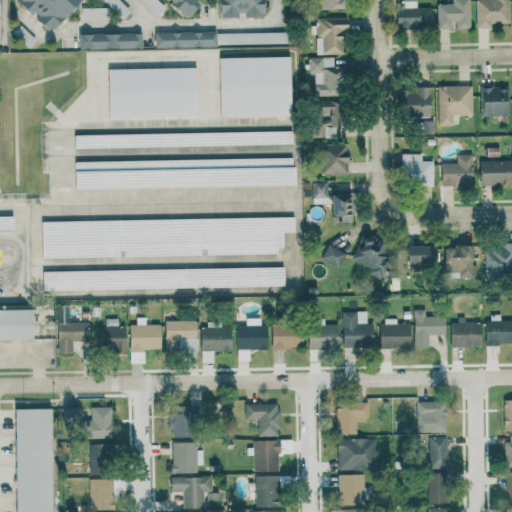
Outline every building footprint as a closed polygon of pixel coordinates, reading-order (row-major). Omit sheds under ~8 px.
[(15,0),(30,14),(31,13),(46,30),(77,0),(15,0)] [(140,0),(156,15),(164,8),(155,0),(140,0)] [(216,0),(217,17),(237,17),(236,15),(261,15),(260,0),(216,0)] [(312,0),(313,9),(341,8),(340,0),(312,0)] [(414,0),(400,0),(400,3),(394,3),(395,28),(430,27),(429,7),(415,7),(414,0)] [(435,4),(436,29),(452,29),(469,29),(468,0),(451,0),(451,4),(435,4)] [(474,0),(475,28),(488,28),(488,24),(508,23),(507,0),(474,0)] [(343,17),(311,18),(311,34),(315,34),(315,54),(343,54),(343,17)] [(152,33),(153,47),(284,44),(284,31),(152,33)] [(76,33),(77,49),(140,48),(139,32),(76,33)] [(218,117),(290,116),(289,56),(217,57),(218,117)] [(313,74),(313,95),(335,96),(336,57),(308,57),(307,74),(313,74)] [(106,69),(107,117),(196,115),(195,67),(106,69)] [(470,115),(470,85),(436,86),(437,126),(451,125),(451,116),(470,115)] [(428,117),(428,87),(413,87),(413,90),(397,91),(397,117),(428,117)] [(506,116),(505,87),(479,87),(480,116),(506,116)] [(308,136),(339,135),(339,100),(312,101),(312,113),(329,113),(329,122),(308,122),(308,136)] [(72,135),(72,148),(291,144),(290,131),(72,135)] [(320,174),(346,174),(346,144),(320,144),(320,174)] [(420,154),(400,153),(399,185),(431,186),(432,161),(420,160),(420,154)] [(470,154),(455,154),(455,163),(439,162),(439,185),(470,186),(470,154)] [(293,158),(72,162),(73,189),(294,185),(293,158)] [(477,161),(478,185),(510,184),(510,160),(477,161)] [(326,204),(326,182),(311,182),(311,203),(326,204)] [(329,194),(329,222),(349,221),(349,193),(329,194)] [(0,228),(12,229),(11,215),(0,215),(0,228)] [(39,221),(40,258),(120,257),(203,255),(280,253),(280,232),(294,232),(293,216),(39,221)] [(370,269),(368,274),(376,278),(388,247),(361,236),(351,261),(370,269)] [(483,274),(511,273),(511,242),(499,243),(499,250),(482,250),(483,274)] [(319,259),(338,267),(344,252),(326,244),(319,259)] [(433,264),(433,245),(404,246),(405,265),(433,264)] [(470,245),(441,246),(442,272),(458,272),(458,277),(476,277),(476,266),(470,266),(470,245)] [(283,286),(283,267),(40,271),(41,290),(283,286)] [(0,339),(30,339),(29,308),(0,309),(0,339)] [(412,347),(426,347),(426,335),(443,334),(442,316),(423,316),(423,309),(411,310),(412,347)] [(341,347),(371,346),(371,324),(366,324),(365,311),(341,311),(341,347)] [(55,353),(71,353),(71,342),(86,343),(86,322),(67,322),(67,316),(56,316),(55,353)] [(483,317),(483,344),(511,343),(511,319),(499,320),(499,317),(483,317)] [(159,324),(144,324),(144,318),(135,318),(135,325),(128,325),(127,350),(158,350),(159,324)] [(259,318),(244,318),(244,326),(234,326),(234,350),(266,350),(266,325),(259,325),(259,318)] [(378,348),(407,349),(408,324),(395,323),(395,319),(379,318),(378,348)] [(92,327),(93,351),(123,350),(123,326),(117,327),(116,319),(104,319),(104,326),(92,327)] [(337,348),(336,324),(323,325),(323,319),(307,319),(308,349),(337,348)] [(195,350),(195,320),(163,321),(163,350),(195,350)] [(449,322),(448,346),(479,346),(479,322),(449,322)] [(228,327),(220,327),(220,324),(198,324),(199,363),(212,363),(211,351),(229,351),(228,327)] [(301,326),(270,325),(269,348),(300,348),(301,326)] [(511,399),(501,399),(502,431),(511,430),(511,399)] [(444,432),(443,401),(414,402),(415,433),(444,432)] [(335,434),(355,434),(354,421),(365,421),(365,402),(334,403),(335,434)] [(245,425),(256,425),(256,436),(277,435),(277,403),(245,404),(245,425)] [(81,420),(82,438),(110,437),(109,406),(88,407),(89,419),(81,420)] [(76,407),(61,408),(62,424),(76,423),(76,407)] [(11,408),(13,511),(50,511),(49,408),(11,408)] [(170,437),(186,437),(186,415),(170,415),(170,437)] [(511,467),(511,434),(503,435),(504,467),(511,467)] [(446,437),(427,437),(427,468),(446,468),(446,437)] [(336,469),(381,468),(380,452),(375,452),(374,438),(335,439),(336,469)] [(252,471),(275,471),(275,440),(251,440),(252,471)] [(195,473),(195,465),(201,464),(201,450),(194,450),(194,442),(169,442),(170,473),(195,473)] [(511,471),(503,472),(504,503),(511,502),(511,471)] [(362,474),(336,474),(336,505),(362,504),(362,474)] [(426,502),(446,502),(446,474),(426,474),(426,502)] [(277,506),(277,475),(253,476),(254,507),(277,506)] [(181,491),(181,508),(202,507),(201,492),(210,491),(209,476),(168,477),(169,492),(181,491)] [(111,478),(87,479),(88,510),(111,509),(111,478)]
